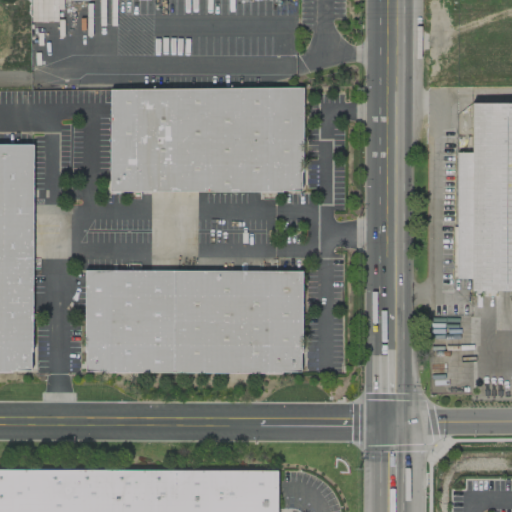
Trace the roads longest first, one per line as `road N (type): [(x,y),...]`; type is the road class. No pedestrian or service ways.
road 1 (residential): [(0,422),(391,423)]
road 2 (primary): [(391,0),(391,306)]
road 3 (residential): [(391,423),(511,421)]
